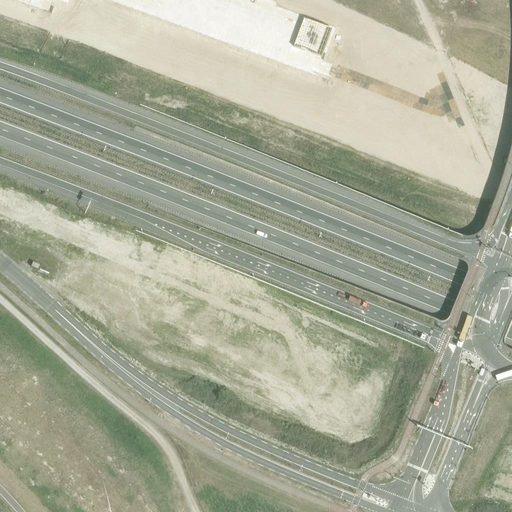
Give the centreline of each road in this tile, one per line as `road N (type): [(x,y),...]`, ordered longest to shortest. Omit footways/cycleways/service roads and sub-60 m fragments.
road 1 (trunk): [(0,129),(511,333)]
road 2 (trunk): [(511,298),(0,95)]
road 3 (trunk): [(493,262),(0,65)]
road 4 (trunk): [(0,162),(460,344)]
road 5 (tertiary): [(399,502),(158,397)]
road 6 (tertiary): [(158,397),(204,436),(380,511)]
road 7 (track): [(416,0),(488,170),(511,187)]
road 8 (tertiary): [(0,263),(158,397)]
road 9 (tertiary): [(460,344),(399,502)]
road 10 (tertiary): [(433,511),(491,356)]
